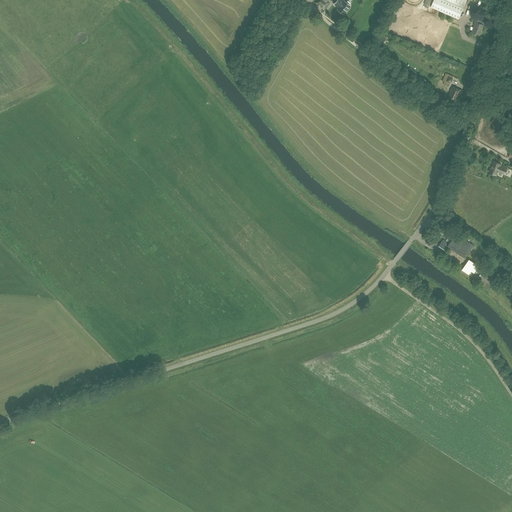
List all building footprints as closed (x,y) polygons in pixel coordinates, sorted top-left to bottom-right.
[(324,10),(330,2),(327,0),(316,0),(314,2),(324,10)] [(343,1),(341,0),(336,0),(334,4),(338,7),(338,8),(337,9),(343,14),(347,10),(350,6),(350,5),(344,0),(343,1)] [(459,19),(467,0),(434,0),(431,7),(459,19)] [(480,35),(484,24),(480,23),(481,19),(476,18),(474,25),(475,25),(473,32),(480,35)] [(382,45),(387,38),(384,36),(379,43),(382,45)] [(449,86),(454,76),(448,73),(444,72),(443,76),(440,75),(438,79),(441,80),(445,81),(444,84),(449,86)] [(458,101),(462,90),(453,86),(448,97),(458,101)] [(505,174),(508,168),(501,165),(501,164),(494,161),(489,172),(497,175),(498,171),(505,174)] [(465,258),(474,245),(457,233),(450,243),(448,242),(446,245),(442,241),(438,246),(444,251),(448,245),(465,258)] [(475,278),(480,270),(478,269),(480,266),(479,265),(480,263),(472,258),(470,260),(469,259),(462,269),(475,278)]
